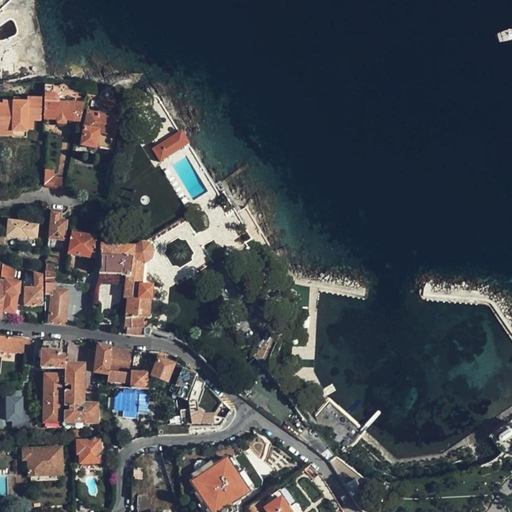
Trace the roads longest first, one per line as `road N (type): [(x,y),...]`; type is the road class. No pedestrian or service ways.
road 1 (residential): [(0,325),(186,355),(249,414)]
road 2 (residential): [(249,414),(214,439),(135,445),(124,460),(117,511)]
road 3 (residential): [(249,414),(326,471),(351,511)]
